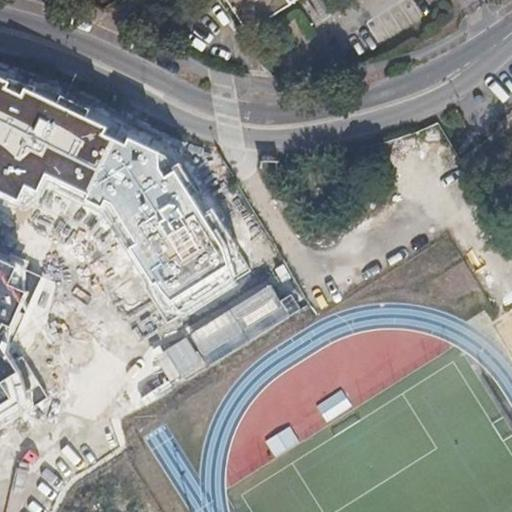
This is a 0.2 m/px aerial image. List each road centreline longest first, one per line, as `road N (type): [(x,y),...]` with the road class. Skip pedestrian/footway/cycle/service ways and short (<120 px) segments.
road 1 (unknown): [(0,99),(32,120),(72,181),(112,218),(204,258),(227,283),(270,362),(265,393),(251,410),(107,504)]
road 2 (residential): [(0,41),(223,113),(334,109),(401,96),(472,64),(511,27)]
road 3 (unknown): [(447,511),(225,144)]
